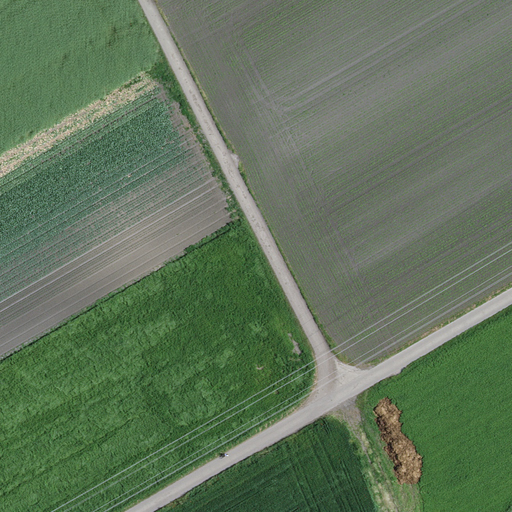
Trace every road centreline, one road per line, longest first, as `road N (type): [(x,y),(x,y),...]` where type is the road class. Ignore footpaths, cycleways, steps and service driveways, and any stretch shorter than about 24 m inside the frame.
road 1 (track): [(140,0),(340,397)]
road 2 (residential): [(142,511),(511,298)]
road 3 (track): [(386,511),(340,397)]
